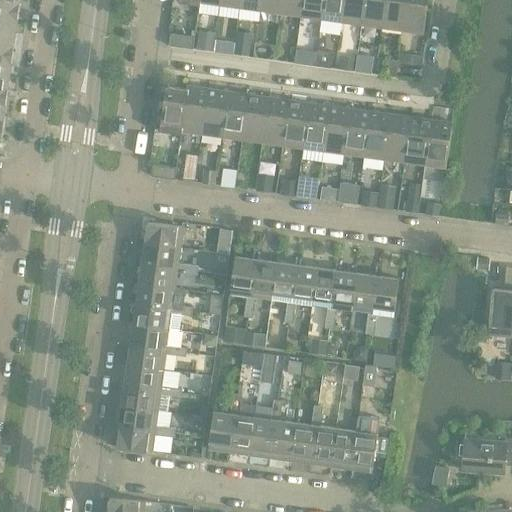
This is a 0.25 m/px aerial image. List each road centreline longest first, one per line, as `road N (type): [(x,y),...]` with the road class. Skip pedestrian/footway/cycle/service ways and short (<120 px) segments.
road 1 (residential): [(124,187),(511,241)]
road 2 (residential): [(146,52),(431,86),(442,0)]
road 3 (tertiary): [(26,511),(71,179)]
road 4 (residential): [(378,507),(87,471)]
road 5 (residential): [(87,471),(124,187)]
road 6 (residential): [(0,371),(28,174)]
road 7 (tertiary): [(71,179),(97,0)]
road 8 (residential): [(28,174),(53,0)]
road 9 (residential): [(124,187),(146,52)]
